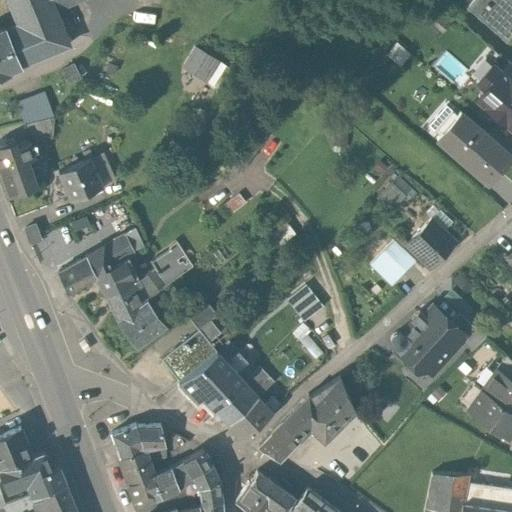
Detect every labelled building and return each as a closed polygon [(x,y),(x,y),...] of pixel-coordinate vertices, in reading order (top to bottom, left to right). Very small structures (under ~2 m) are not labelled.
[(8,0),(19,24),(5,29),(20,65),(69,44),(55,11),(83,0),(8,0)] [(511,0),(472,0),(468,5),(505,37),(511,28),(511,0)] [(20,65),(5,29),(5,28),(0,30),(0,74),(8,71),(7,70),(20,65)] [(477,96),(511,125),(511,66),(505,75),(493,65),(478,84),(483,89),(477,96)] [(23,124),(27,140),(28,139),(29,142),(52,136),(54,116),(44,91),(16,102),(24,123),(23,124)] [(511,157),(460,112),(437,138),(489,183),(511,157)] [(229,161),(241,169),(261,142),(249,133),(229,161)] [(35,157),(29,142),(28,139),(27,140),(16,143),(14,139),(0,143),(0,178),(6,196),(37,185),(28,159),(35,157)] [(71,200),(102,186),(90,158),(58,171),(71,200)] [(379,197),(392,210),(412,189),(399,176),(379,197)] [(406,244),(430,267),(455,241),(431,218),(406,244)] [(135,228),(102,246),(111,266),(133,254),(132,251),(143,245),(135,228)] [(369,258),(385,243),(375,233),(360,248),(369,258)] [(391,285),(415,261),(393,240),(370,264),(391,285)] [(86,255),(97,276),(106,296),(132,282),(126,267),(136,260),(133,254),(111,266),(102,246),(86,255)] [(177,260),(170,248),(169,248),(170,250),(151,262),(154,268),(138,278),(138,279),(132,282),(106,296),(117,319),(166,284),(184,271),(177,260)] [(97,276),(86,255),(58,271),(68,292),(97,276)] [(180,303),(166,284),(117,319),(137,346),(165,325),(161,318),(180,303)] [(323,306),(306,284),(286,299),(304,321),(323,306)] [(198,330),(211,320),(217,315),(207,302),(188,317),(198,330)] [(437,366),(461,340),(466,335),(450,321),(432,304),(423,314),(419,310),(410,319),(412,321),(400,334),(396,333),(393,333),(390,336),(390,341),(392,345),(395,348),(394,349),(412,365),(416,365),(425,356),(437,366)] [(466,335),(461,340),(471,349),(485,335),(458,311),(450,321),(466,335)] [(220,333),(211,320),(198,330),(161,359),(178,380),(216,351),(209,341),(220,333)] [(235,371),(216,351),(178,380),(197,401),(202,396),(214,408),(252,372),(244,363),(235,371)] [(511,359),(505,354),(496,368),(511,380),(511,359)] [(257,397),(273,381),(259,366),(252,372),(214,408),(229,424),(257,397)] [(511,380),(496,368),(482,387),(511,409),(511,380)] [(308,394),(293,408),(311,426),(310,428),(323,440),(354,410),(340,376),(309,396),(308,394)] [(509,436),(511,430),(511,409),(482,387),(468,405),(509,436)] [(374,423),(389,440),(406,418),(381,391),(365,413),(374,423)] [(243,439),(272,412),(257,397),(229,424),(243,439)] [(279,459),(310,428),(311,426),(293,408),(271,431),(272,432),(258,446),(279,459)] [(381,450),(389,440),(374,423),(350,448),(358,456),(362,451),(371,460),(381,450)] [(165,445),(160,425),(136,425),(135,424),(112,433),(119,457),(144,449),(165,445)] [(20,426),(0,434),(0,467),(32,455),(20,426)] [(165,445),(144,449),(119,457),(128,483),(152,475),(151,475),(153,474),(149,462),(165,457),(165,445)] [(219,480),(202,448),(182,460),(191,474),(192,474),(194,478),(199,488),(202,504),(203,506),(221,504),(219,480)] [(26,484),(31,494),(34,501),(43,496),(42,493),(65,483),(58,466),(50,469),(42,451),(32,455),(0,467),(0,472),(8,491),(26,484)] [(182,460),(166,469),(153,474),(151,475),(152,475),(160,495),(194,478),(192,474),(191,474),(182,460)] [(261,498),(280,511),(282,511),(293,497),(256,471),(249,481),(265,492),(261,498)] [(424,511),(426,511),(460,511),(465,481),(467,482),(468,474),(431,473),(424,511)] [(137,507),(160,495),(152,475),(128,483),(137,507)] [(280,511),(261,498),(265,492),(249,481),(235,500),(251,511),(280,511)] [(511,511),(511,488),(467,482),(465,481),(460,511),(511,511)] [(76,511),(65,483),(42,493),(43,496),(34,501),(31,494),(5,503),(0,504),(0,511),(76,511)] [(333,511),(336,509),(307,487),(295,504),(307,511),(333,511)]
